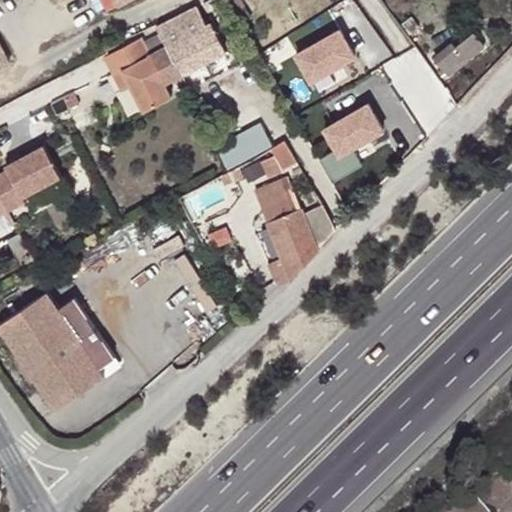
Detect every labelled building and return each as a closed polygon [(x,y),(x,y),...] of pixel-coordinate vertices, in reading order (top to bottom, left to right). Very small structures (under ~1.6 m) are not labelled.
[(198,7),(159,27),(162,33),(184,74),(228,51),(212,23),(208,25),(198,7)] [(412,17),(403,23),(411,34),(419,28),(412,17)] [(341,29),(298,54),(313,80),(356,54),(341,29)] [(184,74),(162,33),(146,40),(144,38),(105,57),(114,74),(123,69),(132,85),(145,109),(172,95),(166,83),(184,74)] [(452,43),(436,56),(450,73),(485,47),(474,34),(456,48),(452,43)] [(0,47),(0,67),(8,63),(0,47)] [(123,90),(132,85),(123,69),(114,74),(123,90)] [(65,96),(53,103),(59,114),(71,108),(65,96)] [(373,99),(329,124),(343,151),(387,126),(373,99)] [(236,138),(228,142),(235,155),(243,151),(236,138)] [(0,218),(80,182),(63,147),(0,175),(0,218)] [(296,211),(286,191),(280,179),(255,189),(283,256),(292,277),(320,248),(303,208),(296,211)] [(294,187),(286,191),(296,211),(303,208),(294,187)] [(286,280),(291,278),(292,277),(283,256),(269,261),(277,278),(280,280),(281,280),(286,280)] [(59,409),(107,375),(102,366),(117,355),(78,298),(64,308),(52,292),(2,325),(59,409)] [(102,366),(107,375),(123,364),(117,355),(102,366)]
